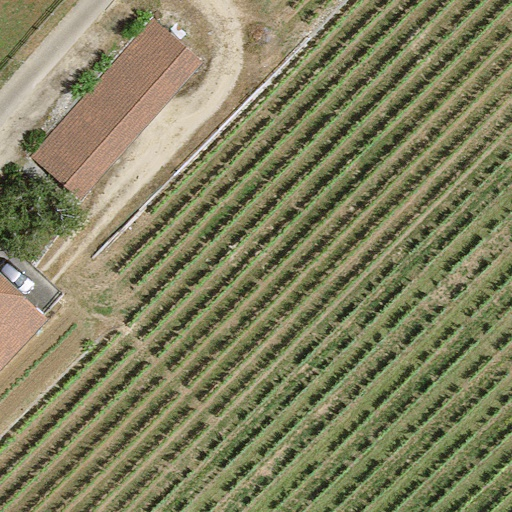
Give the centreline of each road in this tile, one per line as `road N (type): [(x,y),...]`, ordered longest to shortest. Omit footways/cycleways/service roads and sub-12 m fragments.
road 1 (motorway): [(511,59),(358,212),(86,511)]
road 2 (track): [(0,89),(82,0)]
